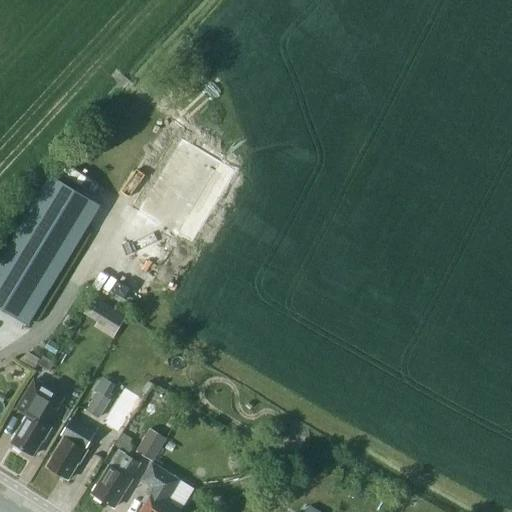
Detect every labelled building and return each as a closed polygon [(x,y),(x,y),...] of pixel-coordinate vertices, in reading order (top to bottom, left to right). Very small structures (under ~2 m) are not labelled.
[(155,182),(210,214),(235,171),(181,139),(155,182)] [(101,205),(51,175),(0,260),(0,308),(28,325),(101,205)] [(127,317),(95,297),(88,308),(120,328),(127,317)] [(41,362),(39,365),(49,371),(54,363),(44,357),(41,362)] [(33,456),(42,440),(45,439),(52,428),(47,425),(56,409),(63,397),(34,380),(18,408),(29,415),(12,443),(33,456)] [(87,410),(100,418),(110,400),(97,392),(87,410)] [(47,467),(68,480),(78,463),(81,462),(88,451),(86,449),(95,434),(71,419),(62,435),(65,437),(47,467)] [(167,439),(151,429),(137,452),(153,461),(167,439)] [(111,466),(93,495),(114,508),(132,479),(131,478),(140,463),(128,456),(134,446),(129,444),(132,439),(122,433),(104,463),(111,466)] [(181,480),(153,463),(142,481),(152,487),(147,494),(151,497),(140,511),(181,511),(180,511),(181,510),(171,503),(172,501),(169,499),(181,480)]
